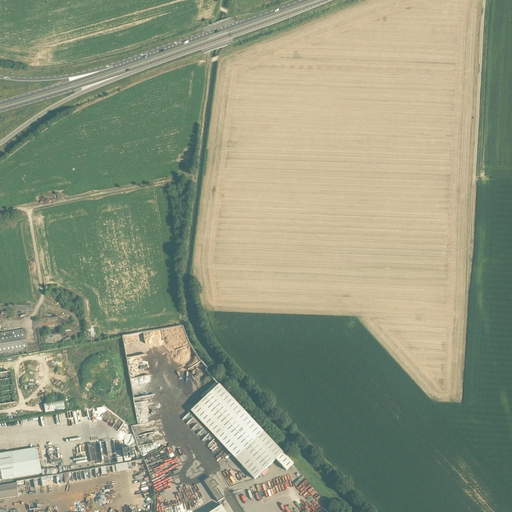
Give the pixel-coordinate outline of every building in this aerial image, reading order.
[(0,310),(7,311),(10,311),(33,312),(33,306),(10,306),(10,307),(0,306),(0,353),(27,349),(25,333),(24,330),(0,333),(0,310)] [(10,372),(0,372),(0,381),(8,381),(8,383),(11,383),(10,372)] [(293,464),(219,385),(190,412),(254,480),(275,460),(285,471),(293,464)] [(44,403),(46,414),(65,411),(64,400),(44,403)] [(0,480),(41,473),(37,448),(0,454),(0,480)] [(224,498),(217,488),(218,487),(215,481),(213,482),(210,478),(209,478),(209,477),(203,481),(218,502),(224,498)] [(0,499),(19,496),(16,484),(0,486),(0,499)]
